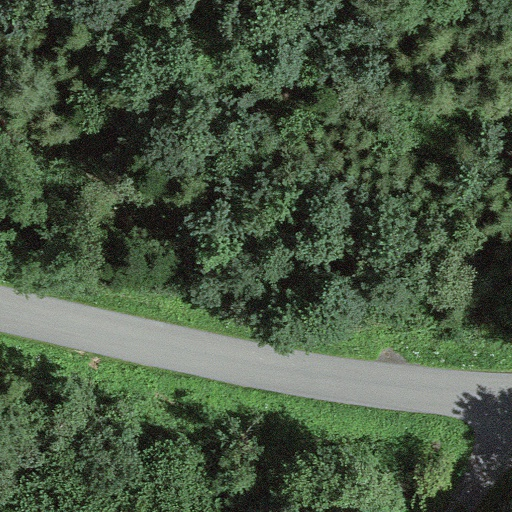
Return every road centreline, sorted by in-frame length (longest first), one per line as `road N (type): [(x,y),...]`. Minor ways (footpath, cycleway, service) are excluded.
road 1 (residential): [(511,395),(327,380),(0,306)]
road 2 (track): [(511,409),(492,463),(453,511)]
